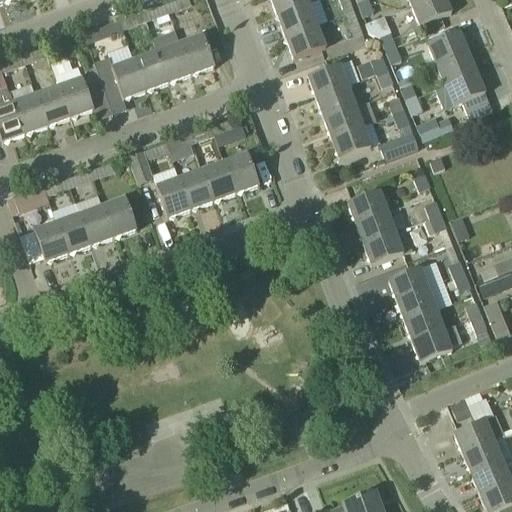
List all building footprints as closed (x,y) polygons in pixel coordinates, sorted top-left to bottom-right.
[(185,0),(165,7),(168,16),(190,9),(186,0),(185,0)] [(267,0),(275,18),(307,6),(304,0),(267,0)] [(336,0),(344,18),(352,15),(346,0),(336,0)] [(405,0),(409,9),(430,0),(405,0)] [(430,0),(409,9),(418,30),(450,17),(442,0),(430,0)] [(367,3),(356,7),(361,20),(372,16),(367,3)] [(307,6),(275,18),(283,41),(315,29),(307,6)] [(141,16),(145,25),(168,16),(165,7),(141,16)] [(344,18),(352,41),(324,52),(329,63),(365,49),(352,15),(344,18)] [(145,25),(141,16),(119,24),(122,33),(145,25)] [(383,50),(393,46),(389,37),(390,36),(383,20),(365,28),(368,36),(379,41),(383,50)] [(122,33),(119,24),(96,32),(99,41),(122,33)] [(422,74),(435,69),(466,56),(457,35),(456,36),(452,27),(444,31),(423,39),(417,42),(421,53),(414,56),(422,74)] [(283,41),(292,64),(324,52),(315,29),(283,41)] [(178,47),(189,79),(213,71),(201,39),(178,47)] [(66,43),(43,51),(46,60),(69,51),(66,43)] [(400,64),(393,46),(383,50),(390,68),(397,85),(407,81),(400,64)] [(189,79),(178,47),(155,55),(167,87),(189,79)] [(46,60),(43,51),(21,59),(24,68),(46,60)] [(167,87),(155,55),(133,63),(144,95),(167,87)] [(474,76),(466,56),(435,69),(443,90),(474,76)] [(24,68),(21,59),(0,66),(0,72),(1,76),(24,68)] [(375,78),(385,74),(379,60),(370,64),(375,78)] [(133,63),(111,71),(107,62),(92,67),(104,100),(118,95),(121,104),(144,95),(133,63)] [(314,101),(346,89),(338,68),(306,80),(314,101)] [(69,122),(92,114),(80,82),(76,71),(54,79),(58,90),(57,90),(69,122)] [(375,78),(381,91),(391,87),(385,74),(375,78)] [(443,90),(444,92),(452,110),(483,97),(474,76),(443,90)] [(405,105),(415,101),(407,81),(397,85),(405,105)] [(322,122),(354,110),(346,89),(314,101),(322,122)] [(57,90),(35,98),(46,130),(69,122),(57,90)] [(0,100),(0,145),(0,147),(24,139),(12,106),(9,98),(0,100)] [(12,106),(24,139),(46,130),(35,98),(12,106)] [(421,115),(415,101),(405,105),(410,119),(421,115)] [(397,102),(387,106),(391,119),(402,115),(397,102)] [(329,142),(361,130),(354,110),(322,122),(329,142)] [(391,119),(397,133),(400,142),(380,149),(385,164),(415,153),(407,129),(402,115),(391,119)] [(209,130),(213,139),(235,131),(232,122),(209,130)] [(329,142),(337,164),(380,148),(372,127),(362,131),(361,130),(329,142)] [(213,139),(209,130),(187,139),(190,147),(213,139)] [(187,139),(164,147),(168,156),(190,147),(187,139)] [(168,156),(164,147),(126,160),(137,190),(153,184),(146,163),(168,156)] [(222,166),(234,198),(257,190),(245,158),(222,166)] [(443,172),(439,161),(428,165),(432,176),(443,172)] [(87,174),(91,183),(113,175),(110,166),(87,174)] [(211,206),(234,198),(222,166),(200,174),(211,206)] [(65,183),(68,192),(91,183),(87,174),(65,183)] [(211,206),(200,174),(177,182),(189,214),(211,206)] [(422,178),(411,182),(417,197),(428,193),(422,178)] [(177,182),(154,190),(166,223),(189,214),(177,182)] [(68,192),(65,183),(42,191),(46,200),(68,192)] [(20,199),(5,204),(11,219),(11,221),(48,207),(46,200),(42,191),(20,199)] [(386,216),(385,213),(378,195),(346,207),(354,228),(386,216)] [(100,210),(112,242),(135,234),(123,202),(100,210)] [(433,205),(423,209),(425,215),(428,224),(439,220),(433,205)] [(78,218),(89,250),(112,242),(100,210),(78,218)] [(386,216),(354,228),(361,248),(393,236),(386,216)] [(55,226),(67,258),(89,250),(78,218),(55,226)] [(429,239),(444,233),(439,220),(428,224),(424,225),(429,239)] [(55,226),(51,228),(32,235),(43,267),(67,258),(55,226)] [(369,270),(388,262),(401,257),(411,254),(405,237),(401,239),(399,234),(393,236),(361,248),(369,270)] [(481,289),(486,302),(511,291),(511,274),(511,273),(511,247),(472,263),(482,288),(481,289)] [(457,265),(447,269),(452,283),(462,279),(457,265)] [(386,284),(394,305),(426,293),(418,272),(386,284)] [(452,283),(458,297),(468,293),(462,279),(452,283)] [(402,325),(434,313),(426,293),(394,305),(402,325)] [(500,341),(511,336),(511,335),(500,304),(487,309),(500,341)] [(479,320),(474,307),(463,311),(468,324),(479,320)] [(434,313),(402,325),(410,346),(442,334),(434,313)] [(479,320),(468,324),(474,337),(484,333),(479,320)] [(442,334),(410,346),(418,367),(425,364),(450,355),(449,352),(461,347),(454,329),(442,334)] [(460,458),(501,441),(492,420),(452,437),(460,458)] [(469,478),(501,465),(509,461),(501,441),(460,458),(469,478)] [(509,485),(501,465),(469,478),(477,498),(509,485)] [(511,483),(509,485),(477,498),(483,511),(502,511),(511,508),(511,483)] [(330,511),(378,511),(373,497),(330,511)]
